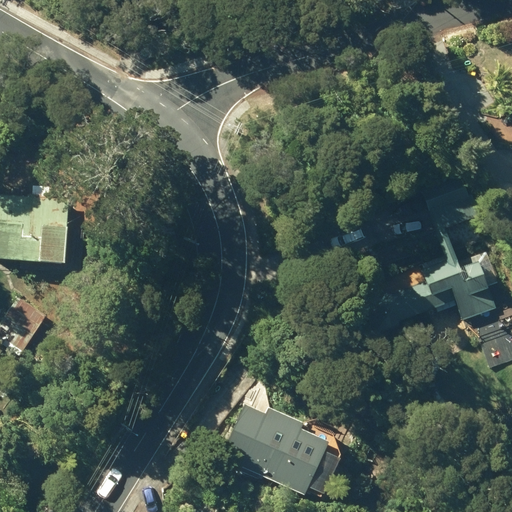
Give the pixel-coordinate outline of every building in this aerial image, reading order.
[(426,199),(438,232),(483,215),(471,183),(426,199)] [(0,260),(76,268),(79,230),(71,229),(74,201),(57,200),(58,190),(38,188),(36,200),(1,197),(0,211),(0,260)] [(464,269),(460,257),(425,269),(428,282),(370,305),(381,332),(460,302),(466,321),(499,310),(482,264),(464,269)] [(0,329),(0,338),(26,354),(48,318),(18,299),(0,329)] [(232,375),(246,385),(262,366),(247,355),(232,375)] [(308,497),(332,444),(302,429),(305,423),(272,408),(268,415),(247,406),(222,457),(308,497)]
